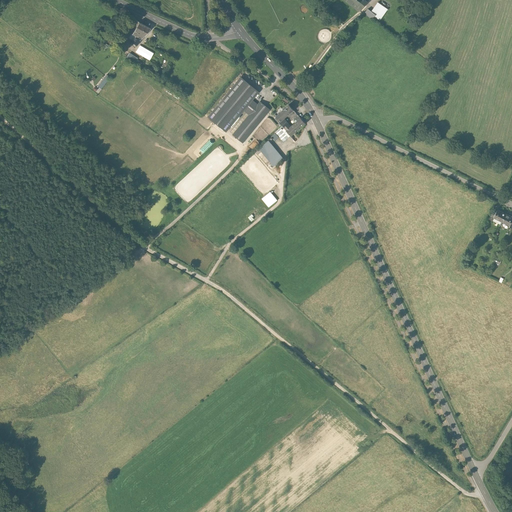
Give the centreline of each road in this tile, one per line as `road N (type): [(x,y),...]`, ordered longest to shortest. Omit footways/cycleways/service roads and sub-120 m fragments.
road 1 (track): [(479,495),(461,490),(226,293),(127,235),(0,117)]
road 2 (secondary): [(317,123),(473,471)]
road 3 (unclassified): [(317,123),(347,122),(511,205)]
road 4 (tertiary): [(114,0),(193,37),(239,30)]
road 5 (secondary): [(239,30),(317,123)]
